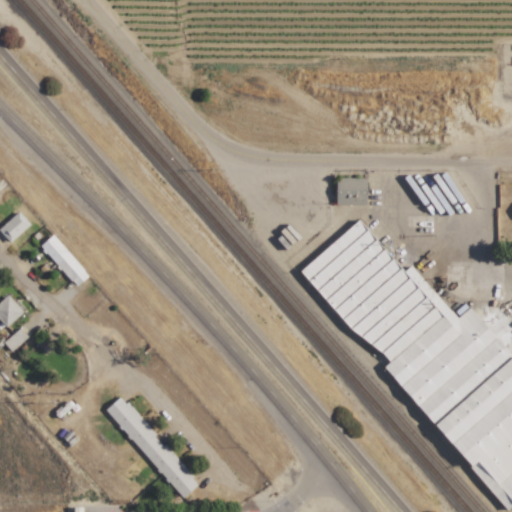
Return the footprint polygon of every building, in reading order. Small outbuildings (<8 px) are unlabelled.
[(334,204),(365,204),(365,178),(335,178),(334,204)] [(0,226),(0,232),(9,242),(29,224),(17,211),(0,226)] [(511,355),(470,305),(455,318),(410,264),(401,271),(359,219),(300,268),(382,366),(383,364),(504,511),(511,504),(511,355)] [(38,246),(75,286),(88,275),(51,235),(38,246)] [(0,325),(3,329),(22,311),(6,294),(0,299),(0,325)] [(2,340),(8,350),(27,338),(20,328),(2,340)] [(180,498),(197,484),(120,395),(104,409),(180,498)]
